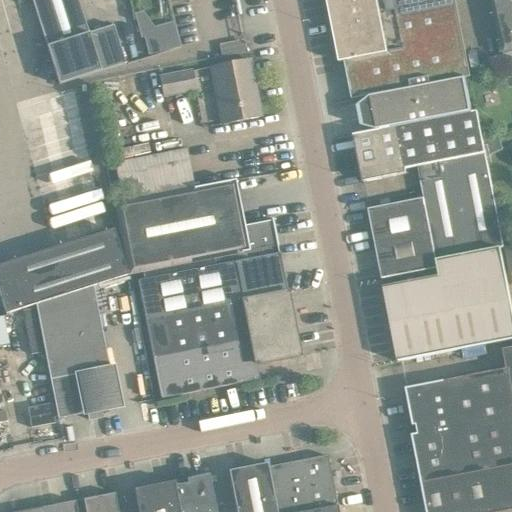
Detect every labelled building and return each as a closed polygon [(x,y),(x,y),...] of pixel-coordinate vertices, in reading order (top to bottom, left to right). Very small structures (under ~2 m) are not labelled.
[(31,0),(58,84),(124,63),(112,25),(88,33),(77,0),(31,0)] [(454,0),(326,0),(339,62),(344,61),(352,99),(374,95),(464,77),(469,76),(454,0)] [(511,0),(489,0),(503,54),(511,52),(511,0)] [(147,51),(178,43),(174,27),(143,36),(147,51)] [(221,41),(223,56),(247,52),(245,38),(221,41)] [(221,124),(260,116),(249,60),(210,67),(221,124)] [(163,96),(187,91),(194,89),(191,71),(159,77),(163,96)] [(381,129),(381,130),(471,113),(464,77),(374,95),(374,96),(370,97),(363,101),(368,128),(376,130),(381,129)] [(353,136),(362,182),(405,173),(405,169),(417,166),(485,153),(476,112),(471,113),(381,130),(353,135),(353,136)] [(59,151),(93,139),(90,132),(57,143),(59,151)] [(114,163),(114,164),(122,202),(193,188),(186,149),(114,163)] [(423,198),(368,209),(381,279),(437,268),(435,260),(499,248),(503,247),(485,153),(417,166),(423,198)] [(193,188),(122,202),(114,204),(128,275),(136,273),(137,281),(235,262),(243,301),(251,340),(255,364),(268,362),(267,355),(275,353),(276,360),(299,356),(278,253),(277,253),(276,246),(277,245),(272,219),(270,219),(271,220),(243,226),(234,180),(193,188)] [(35,306),(92,288),(92,286),(127,275),(112,230),(0,264),(0,299),(5,314),(34,304),(35,306)] [(435,260),(437,268),(439,276),(383,287),(397,361),(511,339),(511,312),(499,248),(435,260)] [(235,262),(137,281),(145,320),(243,301),(235,262)] [(102,416),(101,410),(116,407),(108,368),(108,367),(92,288),(35,306),(56,417),(57,419),(86,413),(87,419),(102,416)] [(243,301),(145,320),(152,359),(251,340),(243,301)] [(25,314),(10,317),(12,326),(27,323),(25,314)] [(0,316),(0,345),(8,344),(3,316),(0,316)] [(255,364),(251,340),(152,359),(160,398),(258,379),(255,364)] [(413,425),(416,425),(418,434),(412,435),(415,452),(417,452),(421,453),(423,465),(420,468),(418,468),(418,469),(426,511),(502,511),(511,510),(511,347),(503,349),(507,369),(406,389),(408,403),(411,402),(413,412),(410,412),(413,425)] [(266,463),(227,471),(234,511),(303,511),(336,506),(326,455),(310,459),(311,464),(306,465),(305,460),(267,467),(266,463)] [(172,482),(178,511),(215,511),(208,475),(172,482)] [(137,511),(178,511),(172,482),(133,489),(137,511)] [(84,511),(117,511),(113,493),(82,499),(84,511)] [(76,511),(74,501),(42,507),(42,511),(76,511)]
